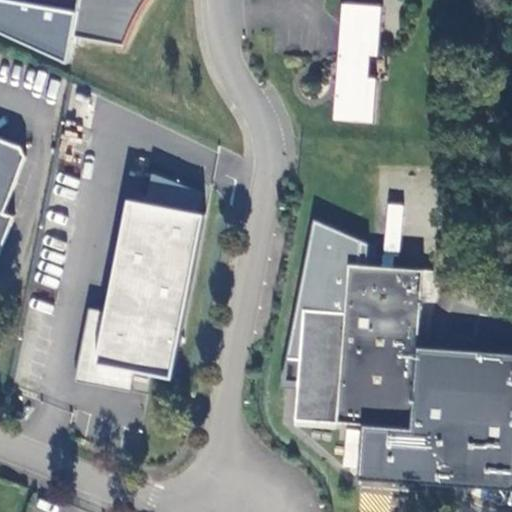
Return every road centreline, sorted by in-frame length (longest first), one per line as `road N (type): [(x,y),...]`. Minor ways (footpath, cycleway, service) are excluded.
road 1 (unclassified): [(205,511),(268,143),(260,111),(229,64),(219,0)]
road 2 (unknown): [(38,452),(108,129)]
road 3 (unknown): [(0,289),(43,183),(42,137),(0,91)]
road 4 (unclassified): [(0,439),(201,511)]
